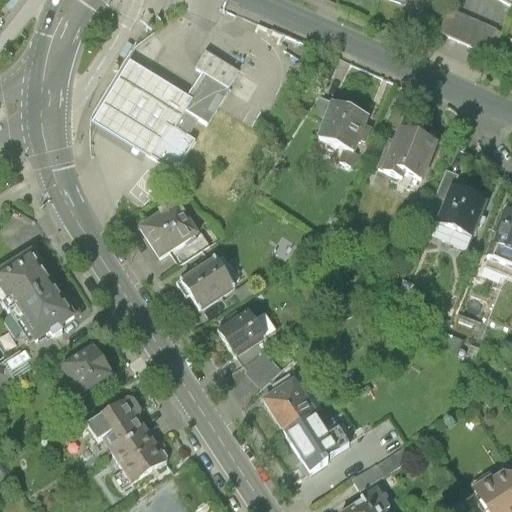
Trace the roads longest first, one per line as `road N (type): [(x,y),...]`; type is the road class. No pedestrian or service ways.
road 1 (tertiary): [(265,511),(76,220),(41,126)]
road 2 (residential): [(248,0),(481,99)]
